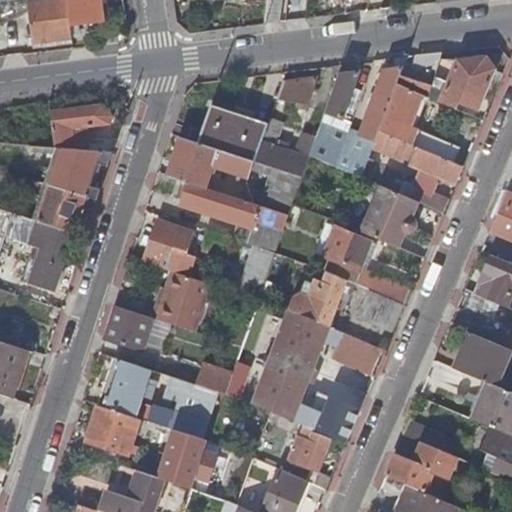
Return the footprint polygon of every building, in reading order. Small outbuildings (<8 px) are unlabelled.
[(0,0),(0,24),(28,12),(27,4),(26,0),(0,0)] [(28,12),(32,43),(73,38),(68,0),(44,0),(44,2),(27,4),(28,12)] [(268,0),(266,26),(281,24),(283,0),(268,0)] [(402,86),(432,94),(440,64),(443,54),(419,57),(415,73),(407,71),(402,86)] [(432,94),(430,99),(458,111),(460,105),(478,112),(497,71),(486,58),(440,64),(432,94)] [(380,132),(399,85),(405,68),(384,71),(361,134),(351,131),(343,153),(337,168),(362,179),(370,160),(373,150),(380,132)] [(343,153),(351,131),(354,123),(344,119),(361,74),(339,76),(327,113),(312,156),(311,157),(337,168),(343,153)] [(319,79),(285,84),(279,100),(302,105),(310,106),(319,79)] [(423,96),(399,85),(380,132),(454,164),(460,150),(411,128),(423,96)] [(302,105),(279,100),(272,119),(283,123),(286,113),(298,114),(302,105)] [(50,113),(53,129),(56,149),(63,150),(79,151),(87,152),(84,129),(113,125),(115,118),(104,107),(50,113)] [(257,163),(263,144),(267,134),(270,125),(213,107),(201,145),(255,163),(257,163)] [(312,156),(327,113),(314,113),(302,134),(297,151),(304,153),(312,156)] [(7,120),(0,119),(0,144),(56,149),(53,129),(36,130),(37,135),(15,135),(5,134),(7,120)] [(270,125),(267,134),(277,138),(280,139),(285,124),(283,123),(272,119),(270,125)] [(176,124),(173,136),(181,138),(188,141),(192,130),(176,124)] [(454,164),(380,132),(373,150),(379,153),(426,173),(441,179),(457,186),(465,168),(454,164)] [(169,177),(189,183),(208,189),(215,168),(250,179),(253,170),(255,163),(201,145),(188,141),(181,138),(169,177)] [(304,178),(311,157),(312,156),(304,153),(303,157),(289,152),(291,146),(278,142),(276,148),(263,144),(257,163),(274,169),(304,178)] [(89,152),(87,152),(79,151),(63,150),(53,181),(51,186),(87,198),(98,202),(101,192),(90,188),(99,163),(110,167),(114,154),(89,152)] [(379,153),(373,150),(370,160),(375,162),(379,153)] [(375,162),(370,160),(362,179),(369,182),(372,173),(376,162),(375,162)] [(272,176),(274,169),(257,163),(255,163),(253,170),(272,176)] [(261,206),(291,216),(293,207),(304,178),(274,169),(272,176),(261,206)] [(372,173),(369,182),(382,187),(386,179),(372,173)] [(441,179),(426,173),(419,188),(434,194),(441,179)] [(36,178),(35,183),(46,185),(51,186),(53,181),(36,178)] [(420,203),(445,214),(451,201),(434,194),(419,188),(407,182),(401,195),(420,203)] [(255,247),(277,254),(282,240),(290,216),(291,216),(261,206),(208,189),(189,183),(182,202),(220,214),(219,219),(238,225),(233,240),(255,247)] [(49,191),(39,223),(74,234),(87,198),(51,186),(49,191)] [(363,234),(400,250),(407,233),(411,234),(414,233),(416,231),(418,228),(418,224),(415,221),(413,219),(420,203),(401,195),(382,187),(363,234)] [(511,195),(507,194),(498,214),(511,220),(511,195)] [(291,216),(290,216),(301,220),(304,211),(293,207),(291,216)] [(0,210),(0,263),(9,237),(32,245),(31,247),(35,248),(43,251),(40,259),(35,273),(31,286),(55,293),(74,234),(39,223),(0,210)] [(511,220),(498,214),(490,234),(511,243),(511,220)] [(290,216),(282,240),(292,244),(301,220),(290,216)] [(167,270),(174,273),(190,278),(196,259),(188,256),(195,234),(160,222),(147,261),(168,267),(167,270)] [(320,244),(330,247),(337,229),(327,226),(320,244)] [(332,261),(327,273),(348,282),(354,284),(363,264),(370,266),(378,245),(337,229),(330,247),(326,258),(332,261)] [(277,254),(287,258),(292,244),(282,240),(277,254)] [(242,295),(261,301),(266,286),(277,254),(255,247),(244,279),(247,280),(242,295)] [(43,251),(35,248),(32,257),(40,259),(43,251)] [(511,263),(491,255),(475,294),(503,306),(506,307),(511,293),(511,263)] [(25,284),(31,286),(35,273),(29,271),(25,284)] [(166,323),(173,325),(196,332),(211,285),(190,278),(174,273),(168,290),(163,304),(160,302),(155,319),(166,323)] [(294,299),(290,312),(312,320),(331,328),(348,282),(327,273),(323,284),(317,282),(310,298),(301,295),(294,299)] [(363,281),(360,287),(371,291),(406,306),(413,291),(373,274),(369,283),(363,281)] [(168,290),(161,287),(156,301),(160,302),(163,304),(168,290)] [(359,321),(393,336),(406,306),(371,291),(359,321)] [(503,306),(475,294),(469,308),(497,320),(503,306)] [(117,307),(106,340),(144,352),(145,349),(163,355),(173,325),(166,323),(155,319),(117,307)] [(254,405),(273,412),(306,426),(313,409),(300,404),(325,343),(338,349),(344,334),(331,328),(312,320),(290,312),(254,405)] [(240,320),(231,344),(244,348),(252,324),(240,320)] [(344,334),(338,349),(334,357),(376,376),(386,352),(344,334)] [(454,370),(488,384),(495,387),(511,352),(468,334),(454,370)] [(27,351),(0,342),(0,394),(11,399),(27,351)] [(203,366),(197,385),(214,391),(227,395),(234,375),(203,366)] [(237,366),(234,375),(227,395),(237,399),(248,370),(237,366)] [(112,369),(100,407),(141,420),(198,438),(214,391),(197,385),(171,377),(162,406),(157,404),(155,410),(141,407),(150,380),(112,369)] [(488,384),(472,421),(491,429),(511,438),(511,436),(511,394),(495,387),(488,384)] [(313,409),(306,426),(347,444),(359,416),(318,398),(313,409)] [(141,420),(100,407),(88,444),(129,457),(141,420)] [(410,423),(404,435),(422,443),(428,445),(452,456),(457,443),(410,423)] [(499,460),(493,473),(511,481),(511,438),(491,429),(481,452),(499,460)] [(313,470),(308,481),(309,482),(328,489),(332,478),(318,472),(330,440),(313,433),(311,437),(306,451),(295,448),(290,462),(313,470)] [(300,434),(295,448),(306,451),(311,437),(300,434)] [(422,443),(413,464),(418,466),(428,445),(422,443)] [(395,457),(386,477),(409,487),(425,494),(434,473),(449,480),(458,459),(452,456),(428,445),(418,466),(413,464),(395,457)] [(308,481),(281,470),(263,511),(296,511),(309,482),(308,481)] [(155,511),(166,480),(144,473),(134,503),(104,493),(98,510),(103,511),(155,511)] [(434,473),(425,494),(440,500),(449,480),(434,473)] [(409,487),(398,511),(454,511),(456,507),(440,500),(425,494),(409,487)]
